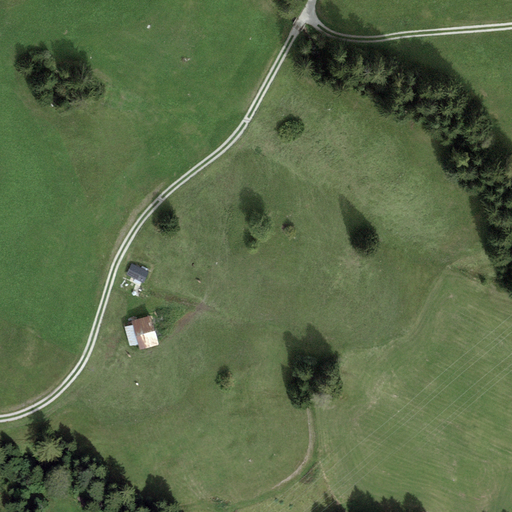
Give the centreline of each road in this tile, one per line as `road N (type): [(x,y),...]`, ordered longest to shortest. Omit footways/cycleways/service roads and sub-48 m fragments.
road 1 (track): [(0,418),(56,395),(82,364),(142,216),(235,134),(312,0)]
road 2 (track): [(511,26),(371,39),(325,31),(304,15)]
